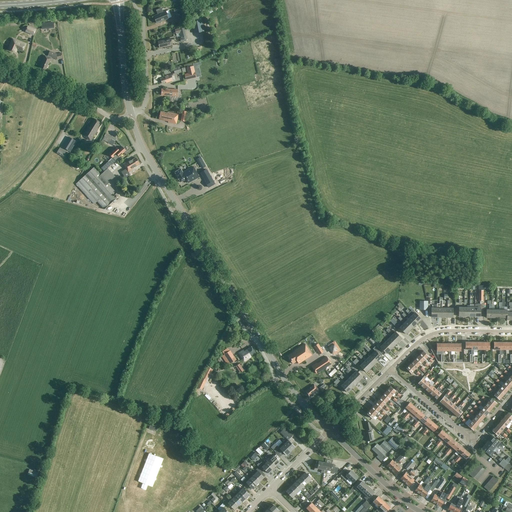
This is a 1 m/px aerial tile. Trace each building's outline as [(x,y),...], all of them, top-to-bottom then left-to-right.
[(174,11),(178,20),(179,22),(180,24),(184,22),(183,18),(179,9),(174,11)] [(166,12),(154,17),(157,24),(169,19),(166,12)] [(201,20),(192,22),(194,34),(203,32),(201,20)] [(24,32),(33,35),(35,30),(27,26),(24,32)] [(186,40),(184,32),(183,27),(175,29),(176,34),(179,33),(181,41),(186,40)] [(25,45),(13,39),(8,50),(15,53),(17,49),(22,52),(25,45)] [(158,42),(159,48),(166,47),(167,48),(173,47),(171,39),(158,42)] [(45,56),(40,68),(46,70),(49,63),(50,64),(52,58),(55,59),(57,60),(62,59),(61,54),(57,54),(50,52),(47,57),(45,56)] [(191,64),(186,65),(187,68),(186,68),(186,69),(187,73),(184,74),(185,80),(186,81),(196,78),(193,66),(191,67),(191,64)] [(173,68),(175,75),(181,73),(179,66),(173,68)] [(175,80),(173,74),(160,78),(161,83),(166,82),(166,83),(170,82),(169,81),(172,81),(175,80)] [(160,112),(159,120),(168,122),(168,123),(176,124),(178,115),(167,112),(167,113),(160,112)] [(82,136),(91,141),(98,129),(97,129),(101,123),(94,119),(89,127),(88,126),(82,136)] [(116,139),(105,134),(102,140),(113,146),(116,139)] [(69,137),(62,147),(68,151),(74,141),(69,137)] [(116,148),(109,154),(112,158),(108,162),(111,165),(116,161),(115,160),(119,157),(126,151),(122,147),(119,150),(116,148)] [(56,153),(64,158),(67,152),(60,148),(56,153)] [(201,157),(197,159),(202,169),(206,167),(201,157)] [(126,169),(121,172),(125,178),(130,175),(128,173),(135,169),(134,168),(140,165),(136,158),(130,162),(130,161),(123,164),(126,169)] [(111,165),(108,162),(101,168),(104,172),(111,165)] [(181,170),(175,173),(180,183),(186,180),(188,183),(199,177),(193,167),(182,173),(181,170)] [(100,175),(94,168),(76,184),(94,204),(97,202),(104,210),(119,196),(108,184),(115,177),(108,169),(100,175)] [(208,188),(215,184),(207,170),(201,173),(206,182),(205,182),(208,188)] [(428,301),(419,301),(419,310),(428,310),(428,301)] [(415,313),(411,316),(409,315),(417,323),(421,319),(415,313)] [(413,327),(417,323),(409,315),(405,318),(413,327)] [(405,322),(403,324),(410,330),(413,327),(405,318),(403,321),(405,322)] [(406,334),(410,330),(403,324),(399,328),(406,334)] [(393,334),(391,336),(398,342),(402,338),(394,331),(392,333),(393,334)] [(389,338),(387,339),(394,346),(398,342),(391,336),(390,335),(388,337),(389,338)] [(387,339),(384,343),(390,350),(394,346),(387,339)] [(386,354),(390,350),(384,343),(382,342),(380,344),(381,345),(380,347),(386,354)] [(305,344),(294,351),(294,352),(288,356),(293,364),(297,361),(299,364),(312,355),(305,344)] [(323,352),(318,344),(314,346),(319,355),(323,352)] [(243,351),(238,354),(244,362),(251,358),(250,356),(255,353),(251,347),(244,352),(243,351)] [(228,365),(230,364),(235,360),(234,358),(230,351),(222,357),(228,365)] [(375,351),(371,354),(377,361),(381,357),(375,351)] [(423,351),(419,355),(424,360),(428,356),(423,351)] [(371,354),(367,358),(374,365),(377,361),(371,354)] [(425,361),(424,361),(424,360),(419,355),(415,360),(420,365),(422,362),(423,363),(425,361)] [(311,366),(316,374),(331,364),(326,356),(321,360),(321,361),(317,364),(316,363),(311,366)] [(367,358),(363,362),(370,368),(374,365),(367,358)] [(415,369),(418,367),(419,367),(420,366),(419,365),(420,365),(415,360),(410,364),(415,369)] [(362,364),(359,366),(366,372),(370,368),(363,362),(362,361),(360,362),(362,364)] [(411,374),(414,371),(415,369),(410,364),(406,368),(411,374)] [(202,390),(207,380),(206,380),(211,370),(207,368),(197,388),(202,390)] [(354,373),(352,375),(359,381),(363,377),(356,371),(355,369),(352,372),(354,373)] [(350,376),(349,378),(355,385),(359,381),(352,375),(350,372),(348,370),(346,372),(350,376)] [(425,375),(423,378),(422,378),(418,383),(422,387),(427,382),(424,380),(427,377),(429,375),(427,373),(425,375)] [(500,377),(503,380),(505,382),(506,382),(511,386),(511,384),(511,379),(510,377),(507,380),(505,378),(502,375),(500,377)] [(347,380),(345,382),(351,389),(355,385),(349,378),(348,377),(346,379),(347,380)] [(428,381),(427,382),(422,387),(427,391),(431,386),(429,384),(430,383),(431,381),(432,381),(434,379),(432,377),(430,379),(428,381)] [(347,392),(351,389),(345,382),(344,381),(342,383),(343,384),(341,386),(347,392)] [(506,382),(505,382),(503,384),(502,386),(507,391),(511,386),(506,382)] [(306,391),(309,396),(318,389),(314,384),(306,391)] [(437,389),(436,390),(431,395),(436,399),(441,394),(439,392),(440,391),(441,389),(443,386),(441,385),(437,389)] [(401,395),(399,393),(396,391),(390,386),(386,391),(391,396),(394,393),(397,395),(397,396),(399,398),(401,395)] [(436,390),(431,386),(427,391),(431,395),(436,390)] [(497,390),(498,390),(497,391),(503,396),(507,391),(502,386),(499,389),(499,388),(497,390)] [(470,389),(460,398),(462,401),(472,392),(470,389)] [(382,396),(388,400),(391,396),(386,391),(382,396)] [(445,396),(444,396),(439,401),(444,405),(448,400),(447,399),(449,396),(448,395),(451,392),(449,391),(445,396)] [(497,391),(496,393),(494,395),(499,400),(503,396),(497,391)] [(450,402),(453,399),(455,396),(453,394),(451,397),(451,398),(449,400),(448,400),(444,405),(449,409),(453,404),(450,402)] [(378,400),(384,405),(388,400),(382,396),(378,400)] [(491,398),(487,403),(492,407),(497,403),(491,398)] [(374,405),(380,409),(384,405),(378,400),(374,405)] [(481,405),(483,408),(483,407),(489,412),(492,407),(487,403),(485,405),(483,403),(482,403),(479,401),(477,403),(480,406),(481,405)] [(406,412),(407,413),(403,417),(404,418),(414,406),(410,403),(405,408),(408,410),(406,412)] [(453,404),(449,409),(453,413),(458,408),(453,404)] [(380,409),(374,405),(370,409),(376,414),(380,409)] [(460,410),(463,408),(462,407),(460,405),(458,408),(453,413),(458,417),(462,412),(460,410)] [(410,415),(413,418),(414,415),(419,410),(414,406),(404,418),(406,419),(410,415)] [(483,408),(481,410),(479,412),(485,417),(489,412),(483,407),(483,408)] [(374,415),(378,418),(380,420),(382,418),(379,416),(376,414),(370,409),(366,414),(372,418),(374,415)] [(418,422),(420,420),(419,419),(423,414),(419,410),(414,415),(417,418),(415,420),(416,421),(413,425),(414,426),(417,422),(418,422)] [(479,412),(475,417),(481,421),(485,417),(479,412)] [(419,419),(420,420),(424,423),(428,418),(423,414),(419,419)] [(475,417),(471,421),(477,426),(481,421),(475,417)] [(504,417),(500,421),(505,426),(509,422),(504,417)] [(425,428),(426,429),(422,433),(423,434),(433,422),(428,418),(424,423),(427,426),(425,428)] [(473,430),(477,426),(471,421),(467,426),(473,430)] [(500,421),(496,426),(501,431),(505,426),(500,421)] [(372,432),(371,432),(369,422),(365,423),(367,431),(368,430),(368,432),(365,433),(366,442),(373,440),(372,432)] [(429,432),(431,430),(434,432),(438,427),(433,422),(423,434),(425,435),(428,431),(429,432)] [(504,433),(502,432),(501,431),(496,426),(492,431),(497,436),(499,433),(501,434),(506,438),(507,436),(504,433)] [(284,428),(282,430),(290,438),(292,436),(284,428)] [(442,439),(446,434),(442,430),(437,435),(440,437),(438,440),(439,440),(436,444),(437,445),(440,441),(441,441),(443,439),(442,439)] [(442,439),(443,439),(447,443),(451,438),(446,434),(442,439)] [(492,436),(489,441),(496,447),(498,448),(500,446),(501,447),(503,445),(492,436)] [(385,441),(379,447),(376,444),(372,449),(378,455),(376,457),(381,461),(387,454),(386,453),(392,448),(394,450),(400,444),(393,438),(387,443),(385,441)] [(456,442),(451,438),(447,443),(451,447),(456,442)] [(288,440),(284,444),(291,451),(295,447),(288,440)] [(405,444),(409,448),(413,444),(408,440),(405,444)] [(489,441),(485,445),(492,451),(496,447),(489,441)] [(286,456),(291,451),(284,444),(282,442),(278,447),(275,444),(271,448),(276,452),(279,449),(286,456)] [(454,449),(456,451),(460,446),(456,442),(451,447),(452,447),(450,449),(446,453),(448,455),(451,451),(451,452),(454,449)] [(485,445),(482,449),(492,458),(494,456),(492,454),(494,452),(492,451),(485,445)] [(457,456),(458,456),(454,461),(455,462),(465,450),(460,446),(456,451),(459,453),(457,456)] [(457,463),(460,460),(461,458),(459,457),(461,455),(463,457),(466,459),(470,454),(465,450),(455,462),(457,463)] [(269,459),(276,466),(280,462),(273,455),(272,457),(268,454),(266,456),(269,459)] [(398,458),(396,460),(394,462),(392,460),(386,466),(390,470),(396,464),(398,462),(400,460),(402,458),(400,456),(398,458)] [(249,459),(245,464),(248,466),(247,468),(251,471),(254,468),(251,466),(253,462),(249,459)] [(269,459),(266,463),(272,470),(276,466),(269,459)] [(414,464),(411,461),(405,468),(408,470),(414,464)] [(265,470),(268,473),(272,470),(266,463),(264,465),(261,462),(260,464),(259,463),(257,465),(263,472),(265,470)] [(323,478),(323,473),(324,473),(326,463),(319,462),(318,464),(315,464),(314,470),(317,471),(318,469),(322,469),(320,478),(323,478)] [(327,474),(327,470),(331,471),(331,474),(334,474),(335,467),(332,467),(332,464),(326,463),(324,473),(327,474)] [(390,470),(394,474),(400,468),(396,464),(390,470)] [(481,479),(485,473),(490,476),(493,472),(486,466),(478,477),(481,479)] [(252,473),(254,475),(260,481),(264,478),(260,474),(262,472),(258,468),(256,470),(258,471),(256,473),(253,471),(252,473)] [(38,473),(29,469),(27,475),(37,478),(38,473)] [(353,483),(358,477),(351,471),(348,474),(345,471),(340,476),(346,481),(347,480),(351,484),(353,483)] [(305,472),(301,476),(308,483),(312,479),(305,472)] [(400,479),(404,483),(410,476),(405,473),(400,479)] [(254,475),(252,477),(250,479),(257,485),(260,481),(254,475)] [(301,476),(297,480),(304,486),(308,483),(301,476)] [(327,476),(322,481),(327,485),(331,480),(327,476)] [(336,476),(328,485),(331,487),(339,479),(336,476)] [(404,483),(408,486),(414,480),(410,476),(404,483)] [(415,491),(419,494),(427,483),(431,478),(428,476),(421,486),(419,484),(415,491)] [(459,483),(466,487),(469,481),(463,477),(459,483)] [(248,484),(253,489),(257,485),(250,479),(248,480),(246,478),(242,482),(246,486),(248,484)] [(436,487),(440,490),(446,482),(442,479),(436,487)] [(306,488),(304,486),(297,480),(294,483),(300,490),(302,488),(304,490),(306,488)] [(358,491),(360,489),(363,492),(368,487),(362,481),(357,487),(355,489),(358,491)] [(436,481),(429,490),(432,492),(439,482),(436,481)] [(294,483),(290,487),(296,494),(300,490),(294,483)] [(419,494),(424,497),(429,491),(426,489),(429,485),(427,483),(419,494)] [(455,488),(452,486),(447,494),(446,495),(447,495),(447,496),(446,498),(449,499),(454,490),(455,488)] [(298,496),(296,494),(290,487),(286,491),(292,498),(294,496),(296,498),(298,496)] [(369,498),(374,492),(368,487),(363,492),(366,496),(364,498),(367,500),(369,498)] [(243,488),(239,492),(246,498),(250,494),(243,488)] [(350,494),(354,490),(352,488),(348,492),(342,499),(344,501),(350,494)] [(239,492),(237,494),(235,492),(234,494),(235,496),(236,496),(242,502),(246,498),(239,492)] [(430,501),(435,504),(442,493),(439,492),(438,494),(437,493),(435,495),(434,494),(430,501)] [(435,504),(440,507),(447,495),(446,495),(447,494),(442,492),(442,493),(435,504)] [(468,494),(463,504),(466,506),(471,496),(468,494)] [(235,496),(232,499),(238,506),(242,502),(236,496),(235,496)] [(376,504),(379,507),(384,502),(378,496),(373,502),(372,503),(375,505),(376,504)] [(455,502),(454,504),(451,503),(447,510),(450,511),(452,511),(458,501),(459,499),(460,498),(458,497),(456,500),(456,499),(455,502)] [(459,511),(461,508),(459,507),(463,500),(460,498),(459,499),(458,501),(452,511),(459,511)] [(232,499),(228,503),(234,510),(238,506),(232,499)] [(306,508),(310,511),(313,511),(323,503),(319,500),(317,502),(314,506),(311,503),(306,508)] [(355,511),(359,511),(368,503),(366,501),(362,505),(355,511)] [(385,511),(390,507),(384,502),(379,507),(376,510),(377,511),(385,511)] [(320,511),(318,510),(321,507),(322,508),(324,505),(323,503),(313,511),(320,511)] [(359,511),(365,511),(367,510),(366,509),(370,505),(368,503),(359,511)]
